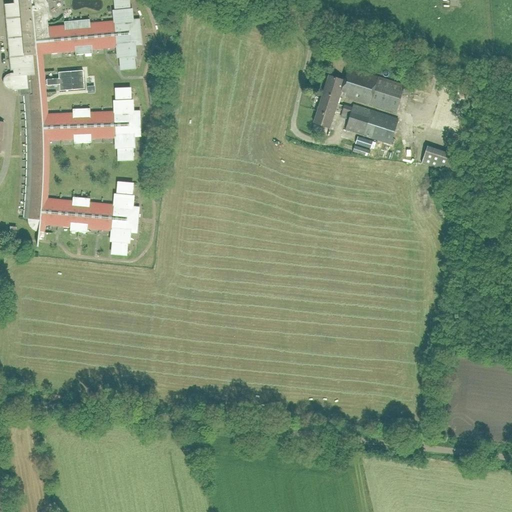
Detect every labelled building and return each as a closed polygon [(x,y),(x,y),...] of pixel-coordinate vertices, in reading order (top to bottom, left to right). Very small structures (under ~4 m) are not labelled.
[(71,201),(46,199),(48,169),(48,139),(73,138),(73,143),(90,142),(90,138),(115,137),(115,142),(120,142),(120,147),(118,147),(118,155),(122,155),(122,160),(132,159),(132,147),(134,147),(133,136),(135,136),(135,125),(133,125),(133,122),(135,122),(134,111),(133,111),(132,101),(130,101),(130,88),(119,89),(120,94),(116,94),(116,102),(118,102),(118,107),(114,107),(114,112),(89,113),(89,108),(72,109),(72,113),(47,114),(45,86),(44,80),(42,54),(50,53),(50,52),(75,50),(76,54),(93,53),(92,48),(117,46),(117,51),(121,51),(122,56),(120,56),(120,64),(124,64),(125,69),(135,68),(134,55),(136,55),(135,45),(137,44),(136,34),(134,34),(134,31),(136,30),(135,20),(133,20),(132,9),(130,9),(128,0),(118,0),(119,3),(115,3),(116,11),(118,11),(118,16),(114,16),(114,21),(90,23),(90,19),(73,20),(73,25),(48,27),(46,6),(45,3),(44,1),(43,0),(13,0),(14,3),(4,3),(10,70),(13,70),(13,72),(10,73),(6,74),(3,77),(2,82),(4,86),(7,89),(12,90),(28,88),(27,75),(31,75),(33,94),(28,94),(30,125),(30,156),(30,187),(27,218),(28,218),(28,222),(29,225),(31,228),(34,230),(38,231),(37,240),(36,246),(37,246),(38,240),(38,239),(43,240),(44,223),(69,226),(69,230),(86,232),(86,228),(111,230),(110,235),(114,235),(114,240),(112,240),(111,248),(115,248),(115,253),(125,254),(126,242),(128,242),(129,231),(131,232),(132,221),(130,221),(130,217),(132,218),(133,207),(131,207),(132,196),(130,196),(131,183),(121,182),(121,188),(117,187),(116,195),(118,195),(118,200),(113,200),(113,205),(88,203),(89,198),(72,197),(71,201)] [(323,92),(339,97),(340,94),(396,112),(403,93),(412,96),(414,89),(348,68),(344,81),(328,76),(323,92)] [(44,80),(45,86),(57,85),(57,91),(82,89),(80,71),(56,73),(56,79),(44,80)] [(318,107),(334,113),(339,97),(323,92),(318,107)] [(353,104),(352,108),(344,105),(342,112),(350,115),(345,130),(389,144),(398,119),(353,104)] [(329,128),(334,113),(318,107),(313,123),(329,128)] [(356,144),(371,149),(373,142),(357,137),(356,144)] [(370,151),(355,146),(353,152),(368,157),(370,151)] [(443,166),(447,154),(426,146),(422,158),(443,166)]
